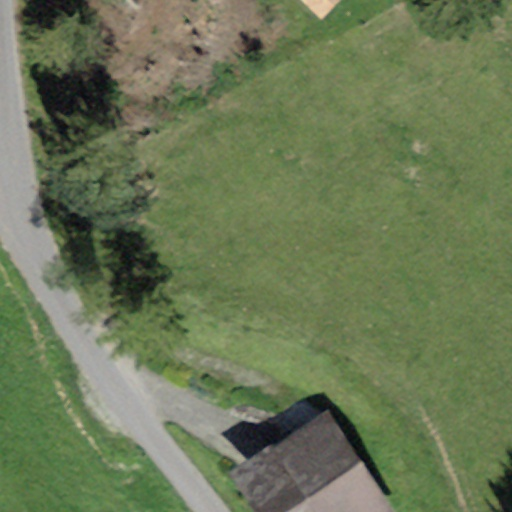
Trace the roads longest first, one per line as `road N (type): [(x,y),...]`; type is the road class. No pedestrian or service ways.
road 1 (track): [(208,511),(28,247),(3,144),(0,82)]
road 2 (track): [(250,435),(110,377)]
